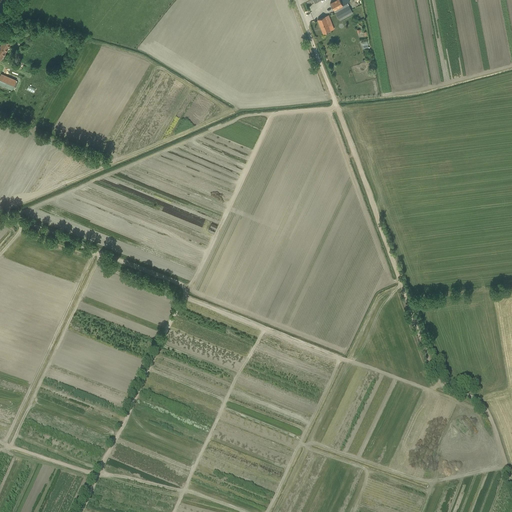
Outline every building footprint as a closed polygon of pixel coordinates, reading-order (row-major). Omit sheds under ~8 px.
[(348,0),(335,0),(330,3),(338,18),(338,19),(352,12),(349,8),(348,6),(347,3),(350,2),(348,0)] [(323,34),(328,32),(330,31),(328,26),(332,25),(328,15),(317,19),(323,34)] [(10,43),(9,42),(4,40),(0,47),(0,59),(0,60),(10,43)] [(0,75),(0,84),(1,85),(12,90),(16,81),(5,76),(1,74),(0,75)] [(208,231),(214,234),(217,226),(212,224),(208,231)]
